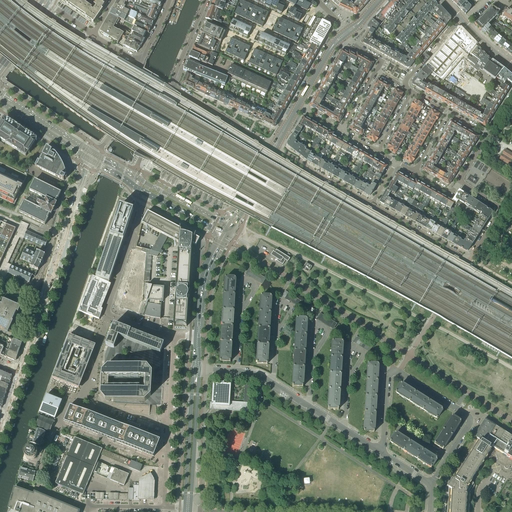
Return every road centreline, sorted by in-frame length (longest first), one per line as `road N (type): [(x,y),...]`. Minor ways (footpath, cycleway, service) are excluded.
road 1 (residential): [(173,337),(129,323),(107,306),(146,194)]
road 2 (residential): [(21,372),(80,189)]
road 3 (residential): [(384,419),(387,376),(398,372),(470,418),(447,457)]
road 4 (unclassified): [(173,337),(162,509)]
road 5 (secondary): [(187,510),(196,368)]
road 6 (residential): [(92,510),(39,486),(57,422)]
road 7 (residential): [(168,0),(139,60),(92,33)]
road 8 (unclassified): [(171,85),(273,147)]
